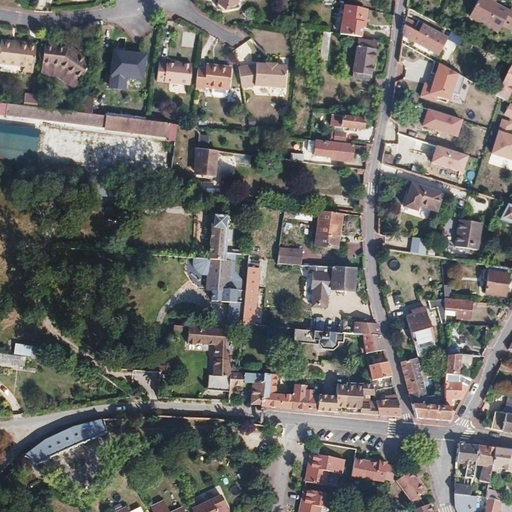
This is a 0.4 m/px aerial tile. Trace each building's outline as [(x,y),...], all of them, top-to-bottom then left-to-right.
[(219,0),(219,4),(226,9),(228,6),(231,8),(232,7),(236,5),(236,0),(219,0)] [(495,0),(477,0),(474,5),(511,24),(511,8),(510,8),(508,11),(494,4),(495,0)] [(347,5),(347,8),(339,34),(344,35),(360,37),(361,28),(363,28),(365,9),(347,5)] [(501,25),(511,30),(511,24),(474,5),(468,16),(498,32),(501,25)] [(330,33),(339,34),(347,8),(343,8),(330,33)] [(415,21),(414,23),(404,17),(402,32),(411,38),(410,40),(436,53),(445,37),(415,21)] [(321,31),(318,60),(325,60),(329,32),(321,31)] [(357,39),(353,71),(369,74),(374,41),(357,39)] [(19,40),(18,43),(0,40),(0,41),(0,60),(24,64),(24,69),(32,70),(35,43),(19,40)] [(415,59),(419,53),(400,42),(396,66),(404,67),(406,55),(415,59)] [(51,46),(51,44),(43,43),(39,73),(54,75),(71,87),(88,62),(76,54),(75,55),(63,47),(51,46)] [(142,82),(144,54),(108,52),(106,91),(123,92),(124,81),(142,82)] [(236,70),(283,75),(284,66),(274,65),(274,63),(263,62),(263,64),(254,63),(254,64),(236,67),(236,70)] [(159,64),(157,82),(188,86),(191,66),(173,64),(173,66),(159,64)] [(493,94),(504,100),(511,83),(511,65),(509,64),(493,94)] [(204,66),(204,68),(196,67),(194,87),(202,88),(202,86),(210,87),(226,89),(227,89),(229,67),(213,65),(213,67),(204,66)] [(457,77),(437,69),(429,92),(420,88),(416,98),(435,105),(437,100),(447,104),(457,77)] [(282,88),(283,75),(236,70),(239,87),(253,85),(282,88)] [(368,81),(369,74),(353,71),(352,78),(368,81)] [(226,89),(210,87),(210,93),(211,95),(223,96),(225,95),(226,89)] [(6,102),(5,111),(103,123),(104,120),(96,119),(97,113),(90,112),(35,105),(6,102)] [(511,105),(509,104),(502,116),(511,121),(511,105)] [(460,122),(425,111),(419,129),(455,140),(460,122)] [(103,123),(103,126),(167,134),(169,122),(144,119),(97,113),(96,119),(104,120),(103,123)] [(330,114),(329,125),(340,126),(341,115),(334,114),(330,114)] [(341,115),(340,126),(361,129),(363,118),(341,115)] [(511,126),(511,124),(500,121),(488,156),(511,163),(511,138),(508,138),(511,126)] [(201,126),(198,144),(197,148),(203,149),(207,126),(202,126),(201,126)] [(0,157),(26,161),(29,134),(0,130),(0,157)] [(345,132),(332,130),(331,139),(344,141),(345,132)] [(331,158),(350,161),(352,144),(317,140),(316,154),(324,155),(324,151),(331,152),(331,158)] [(216,151),(203,149),(197,148),(194,173),(213,175),(216,151)] [(466,159),(434,148),(429,165),(460,175),(466,159)] [(381,162),(389,165),(392,156),(382,153),(381,162)] [(419,185),(411,183),(408,190),(417,193),(419,185)] [(417,193),(408,190),(403,206),(416,211),(417,206),(436,212),(442,193),(419,185),(417,193)] [(511,205),(509,204),(501,220),(511,223),(511,205)] [(283,207),(282,216),(291,217),(292,208),(283,207)] [(313,245),(337,248),(340,213),(317,211),(313,245)] [(210,301),(235,303),(236,290),(227,289),(229,261),(224,260),(225,240),(229,241),(230,231),(226,230),(227,218),(211,216),(208,259),(209,260),(207,288),(211,288),(210,301)] [(476,223),(455,220),(451,247),(472,250),(476,223)] [(427,241),(412,239),(410,254),(424,256),(427,241)] [(299,265),(300,251),(277,248),(276,258),(275,264),(299,265)] [(503,265),(489,263),(488,266),(492,266),(508,269),(511,269),(511,258),(510,263),(504,262),(503,265)] [(326,294),(330,291),(352,292),(354,269),(314,266),(314,274),(311,273),(310,289),(313,290),(312,306),(325,307),(326,294)] [(485,292),(504,296),(508,269),(492,266),(491,271),(488,271),(485,292)] [(253,324),(257,268),(247,267),(242,323),(253,324)] [(440,325),(445,325),(444,323),(444,319),(443,309),(443,299),(437,299),(431,300),(432,308),(438,308),(440,325)] [(456,311),(456,317),(469,318),(470,301),(443,299),(443,309),(456,311)] [(432,340),(423,306),(414,309),(415,313),(405,316),(413,346),(432,340)] [(443,309),(444,319),(452,319),(455,320),(456,317),(456,311),(443,309)] [(353,333),(362,334),(379,336),(376,324),(354,322),(353,333)] [(219,346),(217,359),(214,358),(212,376),(208,376),(206,391),(228,392),(230,373),(230,370),(229,367),(226,343),(227,330),(190,326),(190,330),(189,343),(215,345),(219,346)] [(343,332),(294,328),(292,341),(317,344),(321,349),(332,350),(337,346),(342,346),(343,332)] [(362,334),(365,353),(383,349),(379,336),(362,334)] [(432,340),(413,346),(417,359),(437,356),(432,340)] [(463,356),(459,355),(447,355),(445,355),(445,368),(444,375),(455,375),(457,375),(458,364),(472,365),(472,356),(463,356)] [(432,369),(431,357),(399,362),(410,404),(427,405),(417,365),(423,364),(424,369),(432,369)] [(367,365),(370,381),(390,376),(386,361),(367,365)] [(289,408),(291,393),(273,392),(276,364),(264,363),(263,372),(262,378),(259,405),(275,407),(289,408)] [(437,406),(443,407),(444,380),(444,375),(445,368),(437,368),(437,376),(439,376),(438,381),(433,381),(432,397),(437,398),(437,406)] [(259,405),(262,378),(230,373),(228,392),(227,401),(237,402),(238,385),(244,386),(244,382),(248,383),(248,387),(250,387),(249,403),(249,404),(259,405)] [(370,384),(371,391),(392,386),(390,376),(370,381),(370,384)] [(315,410),(317,395),(310,395),(311,389),(304,388),(305,385),(300,385),(300,381),(293,380),(293,381),(291,393),(289,408),(315,410)] [(461,383),(461,381),(457,381),(444,380),(443,407),(451,408),(451,398),(462,399),(463,396),(469,384),(461,383)] [(344,385),(335,384),(334,396),(333,411),(375,415),(374,410),(367,409),(367,405),(359,404),(360,395),(372,396),(371,391),(370,384),(345,382),(344,385)] [(399,416),(394,395),(387,395),(387,393),(378,393),(378,395),(372,396),(374,410),(375,415),(399,416)] [(319,395),(317,395),(315,410),(333,411),(334,396),(319,395)] [(511,402),(505,401),(502,412),(511,414),(511,402)] [(414,417),(450,420),(450,410),(451,408),(443,407),(437,406),(427,405),(410,404),(414,417)] [(511,414),(502,412),(494,411),(490,429),(511,433),(511,414)] [(70,449),(107,434),(101,419),(73,427),(65,431),(59,433),(48,439),(38,445),(23,456),(24,458),(32,466),(33,466),(70,449)] [(454,461),(454,466),(460,466),(460,470),(464,470),(463,477),(471,478),(473,465),(476,445),(457,443),(454,461)] [(492,448),(476,445),(473,465),(481,466),(479,481),(488,482),(490,467),(492,448)] [(511,450),(503,449),(492,448),(490,467),(508,470),(508,480),(511,480),(511,450)] [(313,454),(310,472),(308,471),(306,482),(325,486),(327,472),(342,475),(345,460),(313,454)] [(380,460),(379,464),(365,462),(355,460),(352,477),(383,481),(383,478),(386,467),(386,465),(387,461),(380,460)] [(392,480),(394,466),(386,465),(386,467),(383,478),(392,480)] [(418,496),(424,491),(415,478),(410,471),(396,481),(414,506),(421,501),(418,496)] [(418,476),(415,478),(424,491),(427,489),(418,476)] [(469,495),(471,485),(454,482),(454,494),(469,495)] [(303,507),(301,506),(299,511),(321,511),(322,507),(335,510),(338,495),(306,489),(303,507)] [(486,490),(485,497),(500,502),(501,498),(502,494),(486,490)] [(470,511),(475,509),(476,496),(469,495),(454,494),(455,508),(456,511),(470,511)] [(191,511),(227,511),(220,497),(190,511),(191,511)] [(497,511),(500,502),(485,497),(482,511),(497,511)] [(150,511),(182,511),(181,510),(175,511),(166,511),(162,502),(149,508),(150,511)]
